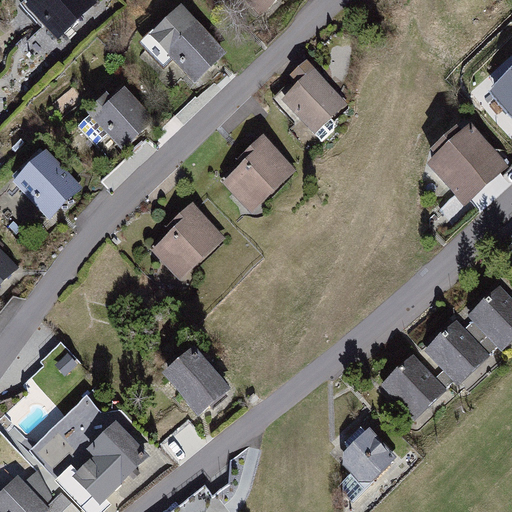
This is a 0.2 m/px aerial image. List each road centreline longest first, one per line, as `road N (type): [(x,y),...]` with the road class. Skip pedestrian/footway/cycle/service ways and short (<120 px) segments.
road 1 (residential): [(0,357),(112,213),(334,0)]
road 2 (residential): [(511,209),(151,511)]
